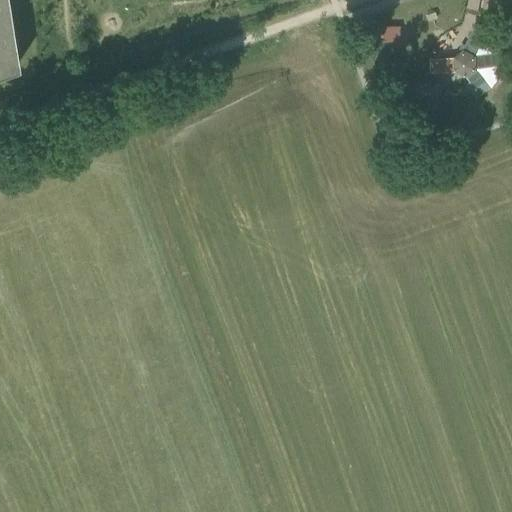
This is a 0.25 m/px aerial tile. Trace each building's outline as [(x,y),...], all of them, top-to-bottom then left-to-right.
[(0,0),(0,71),(17,65),(6,0),(0,0)] [(483,32),(474,28),(473,27),(464,44),(462,49),(463,49),(473,54),(473,53),(483,32)] [(475,67),(499,65),(498,53),(474,55),(475,67)] [(489,86),(475,67),(469,71),(474,79),(471,81),(479,93),(489,86)] [(454,69),(444,91),(455,96),(465,74),(454,69)]
